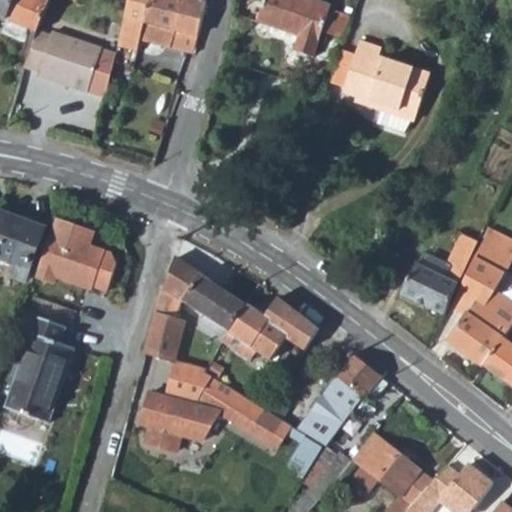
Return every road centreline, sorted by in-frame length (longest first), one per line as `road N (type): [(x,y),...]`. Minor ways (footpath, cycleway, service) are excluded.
road 1 (tertiary): [(511,451),(355,324),(168,204)]
road 2 (unclassified): [(94,511),(168,204)]
road 3 (residential): [(168,204),(222,0)]
road 4 (tertiary): [(168,204),(0,155)]
